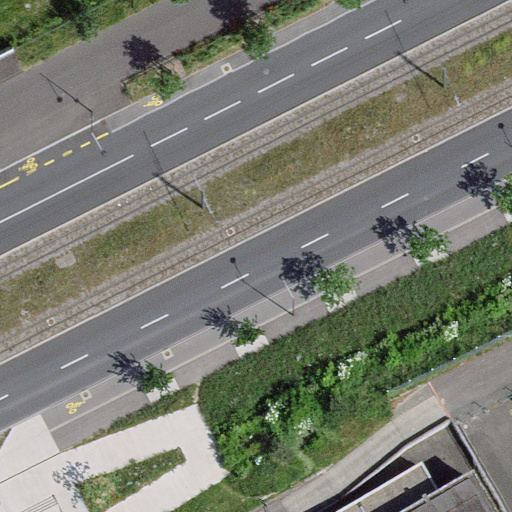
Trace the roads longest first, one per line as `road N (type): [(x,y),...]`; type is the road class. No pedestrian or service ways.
road 1 (secondary): [(0,399),(511,143)]
road 2 (secondary): [(444,0),(0,223)]
